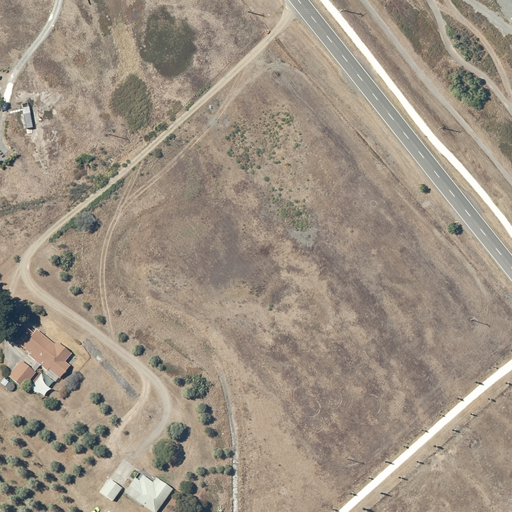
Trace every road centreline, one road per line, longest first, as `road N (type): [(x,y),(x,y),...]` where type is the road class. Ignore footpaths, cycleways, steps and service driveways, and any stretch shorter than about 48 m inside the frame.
road 1 (secondary): [(295,0),(511,270)]
road 2 (track): [(0,115),(56,0)]
